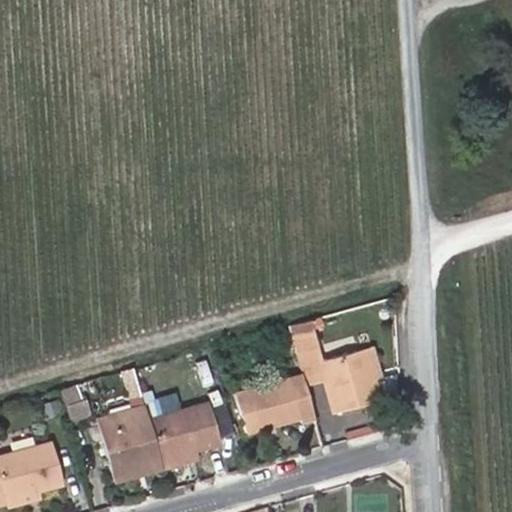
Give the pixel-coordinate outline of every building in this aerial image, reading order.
[(301,322),(287,325),(294,353),(314,348),(312,339),(309,332),(304,333),(301,322)] [(314,348),(294,353),(301,374),(303,383),(322,378),(332,413),(377,401),(363,349),(318,361),(314,348)] [(130,395),(142,391),(135,366),(123,370),(130,395)] [(386,395),(400,394),(398,372),(384,374),(386,395)] [(303,383),(301,374),(233,393),(245,433),(296,418),(298,423),(313,420),(303,383)] [(56,391),(39,396),(45,418),(62,413),(56,391)] [(205,406),(148,422),(156,452),(161,468),(177,463),(175,456),(194,451),(216,445),(205,406)] [(148,422),(144,407),(97,421),(113,481),(141,473),(137,458),(156,452),(148,422)] [(52,441),(0,455),(0,487),(3,499),(5,506),(23,501),(21,495),(38,490),(63,483),(52,441)] [(175,456),(177,463),(197,458),(194,451),(175,456)] [(137,458),(141,473),(161,468),(156,452),(137,458)] [(21,495),(23,501),(40,496),(38,490),(21,495)]
